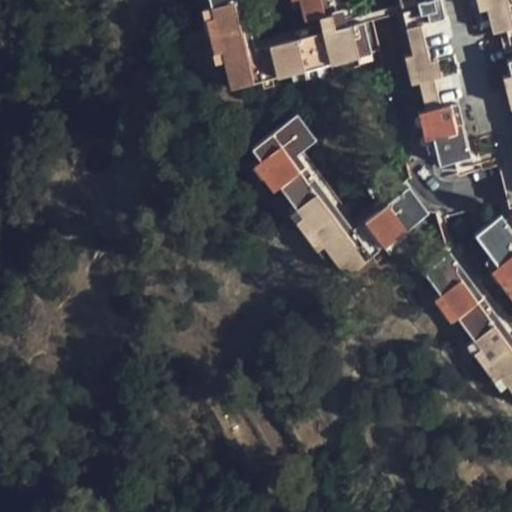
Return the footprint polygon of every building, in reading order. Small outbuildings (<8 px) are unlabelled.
[(208,0),(229,93),(376,61),(370,30),(267,53),(267,57),(257,59),(243,0),(208,0)] [(302,0),(308,25),(338,18),(334,0),(302,0)] [(424,6),(422,0),(407,0),(409,10),(424,6)] [(495,20),(490,0),(482,0),(487,21),(495,20)] [(511,0),(490,0),(495,20),(498,34),(511,30),(511,0)] [(477,160),(463,104),(433,110),(446,166),(477,160)] [(407,234),(387,208),(386,206),(363,223),(366,227),(354,235),(296,158),(316,142),(298,117),(251,153),(348,280),(407,234)] [(411,183),(390,197),(409,224),(430,209),(411,183)] [(511,235),(496,214),(466,238),(511,297),(511,235)] [(511,338),(446,253),(420,273),(511,392),(511,338)]
